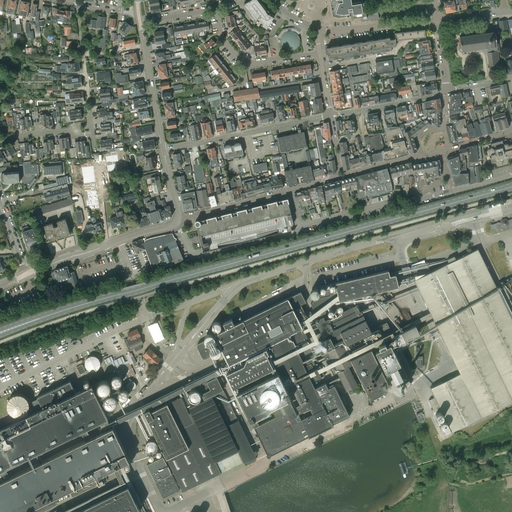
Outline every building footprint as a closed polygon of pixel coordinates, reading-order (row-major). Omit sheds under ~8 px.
[(257,20),(255,22),(257,23),(257,24),(259,26),(261,22),(263,23),(261,25),(266,29),(274,16),(269,13),(259,0),(250,0),(245,4),(257,20)] [(330,0),(332,11),(339,14),(341,14),(343,15),(343,16),(346,15),(346,17),(350,17),(353,16),(353,18),(360,17),(360,22),(379,19),(377,8),(365,10),(363,0),(330,0)] [(38,4),(33,3),(29,22),(31,23),(33,16),(35,17),(38,4)] [(42,13),(41,16),(47,17),(48,14),(50,7),(43,5),(41,13),(42,13)] [(458,5),(445,8),(446,14),(459,11),(458,5)] [(56,22),(62,24),(64,18),(65,11),(59,10),(57,20),(56,22)] [(64,18),(62,24),(67,25),(68,18),(70,19),(71,15),(72,12),(69,11),(65,10),(65,11),(64,18)] [(224,16),(225,22),(235,20),(234,15),(238,14),(237,11),(231,12),(232,15),(224,16)] [(91,20),(91,28),(97,29),(97,27),(104,27),(105,17),(98,16),(97,20),(91,20)] [(109,19),(108,29),(115,30),(116,19),(109,19)] [(506,20),(498,21),(500,30),(507,29),(506,20)] [(128,24),(125,22),(124,23),(123,22),(121,25),(122,26),(120,29),(118,32),(121,34),(128,24)] [(128,24),(121,34),(124,36),(126,34),(127,34),(132,27),(128,24)] [(232,38),(240,32),(236,28),(236,26),(228,27),(229,32),(229,33),(229,34),(232,38)] [(299,45),(299,44),(299,42),(300,42),(299,41),(299,40),(300,40),(299,39),(299,37),(298,37),(297,35),(298,35),(298,34),(297,33),(295,32),(294,31),(293,32),(291,32),(291,31),(291,32),(290,32),(289,32),(288,32),(288,28),(283,29),(278,36),(276,38),(277,43),(281,43),(281,45),(282,45),(283,47),(282,47),(283,47),(284,48),(284,49),(285,49),(286,50),(287,50),(289,50),(289,51),(290,50),(291,50),(291,51),(292,51),(292,50),(294,50),(294,49),(296,49),(296,48),(297,47),(298,47),(298,46),(299,45)] [(154,32),(155,38),(164,37),(163,29),(159,29),(160,31),(154,32)] [(483,30),(484,31),(480,32),(480,31),(479,31),(479,32),(476,32),(475,32),(472,33),(472,32),(471,32),(472,33),(468,33),(464,34),(464,33),(464,34),(463,34),(463,33),(460,34),(461,36),(459,36),(461,51),(463,51),(463,53),(465,53),(465,52),(466,52),(466,53),(467,52),(466,52),(470,51),(470,52),(470,51),(474,51),(478,50),(478,51),(478,50),(482,50),(486,49),(488,65),(488,66),(488,68),(489,68),(489,69),(492,69),(496,69),(495,68),(500,67),(498,52),(499,51),(498,43),(496,43),(494,29),(492,30),(492,29),(492,30),(488,30),(487,30),(484,31),(484,30),(483,30)] [(396,46),(395,40),(425,37),(425,30),(394,33),(395,39),(390,39),(389,37),(330,47),(332,61),(392,51),(391,47),(396,46)] [(232,38),(236,43),(243,36),(240,32),(232,38)] [(236,43),(239,47),(247,41),(243,36),(236,43)] [(164,37),(155,38),(156,44),(162,43),(162,49),(169,48),(169,44),(166,44),(166,42),(165,42),(164,37)] [(126,41),(124,41),(125,47),(128,47),(135,45),(134,39),(126,40),(126,41)] [(198,47),(204,53),(208,49),(208,50),(215,43),(212,39),(205,45),(203,43),(198,47)] [(265,45),(259,46),(261,55),(267,55),(266,47),(269,47),(268,40),(264,41),(265,45)] [(416,48),(416,49),(430,47),(429,40),(418,42),(419,47),(416,48)] [(247,41),(239,47),(243,52),(251,46),(247,41)] [(403,51),(406,53),(412,43),(407,44),(403,51)] [(254,47),(252,46),(250,52),(253,54),(253,55),(255,55),(255,56),(261,55),(259,46),(254,47)] [(430,47),(416,49),(417,50),(419,50),(420,55),(431,53),(430,47)] [(206,58),(212,64),(219,58),(216,54),(212,56),(211,55),(206,58)] [(419,60),(417,60),(417,64),(421,63),(433,61),(432,60),(434,59),(433,56),(432,56),(432,55),(419,57),(419,58),(418,58),(419,60)] [(391,57),(375,60),(377,70),(377,75),(393,73),(393,68),(400,67),(399,62),(405,61),(404,58),(401,59),(401,56),(397,56),(391,57)] [(105,58),(96,59),(97,65),(97,67),(103,66),(102,64),(106,64),(105,58)] [(212,64),(215,69),(223,62),(219,58),(212,64)] [(421,63),(417,64),(418,68),(420,68),(420,69),(422,69),(434,68),(433,61),(421,63)] [(215,69),(219,73),(226,67),(223,62),(215,69)] [(366,81),(370,80),(371,80),(370,74),(368,63),(359,65),(360,73),(366,72),(367,74),(352,77),(351,74),(357,73),(356,65),(347,67),(348,78),(349,84),(366,81)] [(157,67),(158,72),(167,71),(166,67),(170,66),(170,64),(168,64),(165,64),(160,65),(160,67),(157,67)] [(310,65),(303,66),(304,73),(307,73),(311,72),(310,65)] [(305,75),(304,73),(303,66),(297,67),(298,74),(302,73),(303,79),(305,79),(305,75)] [(128,67),(130,76),(141,74),(140,68),(133,69),(133,67),(128,67)] [(219,73),(222,78),(230,71),(226,67),(219,73)] [(284,69),(285,76),(289,76),(290,81),(292,81),(290,68),(284,69)] [(167,71),(158,72),(159,77),(162,77),(162,79),(168,78),(168,77),(170,77),(170,76),(172,76),(172,74),(170,74),(169,70),(167,71)] [(222,78),(226,82),(234,76),(230,71),(222,78)] [(110,81),(109,72),(97,74),(98,80),(105,79),(105,82),(110,81)] [(265,72),(258,73),(260,87),(263,87),(262,80),(266,80),(265,72)] [(115,73),(116,84),(129,82),(127,74),(121,75),(121,73),(115,73)] [(257,81),(258,88),(260,87),(258,73),(251,74),(253,82),(257,81)] [(69,86),(69,88),(82,86),(80,76),(71,78),(71,77),(66,77),(66,80),(68,80),(68,83),(65,84),(65,87),(69,86)] [(234,76),(226,82),(230,87),(237,80),(234,76)] [(134,85),(134,89),(135,90),(143,88),(142,81),(132,83),(132,86),(134,85)] [(161,86),(160,87),(160,88),(161,88),(161,89),(170,88),(169,84),(172,84),(171,81),(169,81),(160,83),(161,86)] [(331,84),(333,90),(341,88),(341,84),(348,83),(348,81),(331,84)] [(318,82),(301,85),(302,92),(303,91),(307,91),(308,97),(319,95),(318,82)] [(432,93),(430,85),(425,86),(425,83),(422,83),(422,84),(423,87),(424,94),(432,93)] [(499,85),(502,97),(508,96),(506,83),(499,85)] [(99,90),(100,96),(110,94),(110,92),(112,91),(111,88),(117,87),(116,84),(113,85),(107,86),(107,89),(99,90)] [(423,87),(422,84),(411,86),(411,90),(417,89),(418,96),(424,95),(424,94),(423,87)] [(489,87),(491,96),(501,94),(499,85),(489,87)] [(135,90),(134,89),(132,90),(133,93),(135,93),(136,96),(144,94),(143,88),(135,90)] [(252,99),(255,99),(262,98),(261,93),(259,93),(258,88),(253,89),(250,89),(233,92),(234,97),(235,102),(240,101),(245,100),(252,99)] [(448,97),(449,102),(461,98),(461,99),(462,98),(466,97),(466,98),(467,98),(470,97),(472,96),(471,91),(468,92),(468,91),(463,92),(464,95),(461,95),(460,92),(453,94),(450,95),(449,96),(449,97),(448,97)] [(162,97),(163,100),(172,99),(171,95),(173,94),(173,92),(171,92),(170,92),(162,93),(163,97),(162,97)] [(333,95),(335,101),(344,100),(343,96),(350,95),(350,92),(345,93),(342,93),(333,95)] [(109,100),(109,103),(110,102),(115,102),(115,99),(113,99),(112,96),(110,96),(110,94),(100,96),(101,101),(109,100)] [(319,95),(315,96),(315,99),(314,99),(315,104),(312,104),(314,111),(320,110),(322,109),(320,98),(319,95)] [(370,105),(369,97),(361,98),(362,106),(370,105)] [(449,108),(461,105),(463,105),(462,101),(460,102),(459,100),(461,100),(461,99),(461,98),(449,102),(449,108)] [(433,109),(441,107),(439,99),(431,100),(424,102),(426,107),(431,106),(432,106),(433,108),(433,109)] [(298,102),(301,115),(309,114),(307,100),(298,102)] [(97,114),(99,114),(109,112),(108,106),(111,106),(110,102),(109,103),(101,104),(102,108),(96,109),(97,114)] [(146,102),(132,105),(131,105),(132,109),(130,109),(131,112),(139,110),(138,108),(148,106),(147,102),(146,102)] [(165,111),(174,109),(177,109),(176,102),(166,104),(167,105),(164,106),(165,111)] [(289,105),(291,118),(297,116),(295,104),(293,103),(289,104),(289,105)] [(423,114),(421,103),(415,104),(417,114),(421,113),(423,114)] [(425,110),(424,103),(421,103),(423,114),(424,116),(426,115),(429,114),(431,113),(433,112),(440,111),(441,111),(441,107),(433,109),(433,108),(425,110)] [(403,118),(404,117),(404,118),(406,118),(405,117),(409,116),(409,118),(414,117),(413,113),(407,114),(405,105),(401,106),(403,118)] [(461,106),(461,105),(449,108),(449,115),(453,114),(453,113),(462,111),(461,108),(460,108),(459,106),(461,106)] [(67,111),(68,116),(71,115),(80,114),(81,114),(81,109),(75,110),(75,106),(66,106),(66,109),(72,109),(72,110),(67,111)] [(474,127),(473,128),(475,136),(475,137),(481,135),(478,124),(475,113),(473,108),(469,109),(472,121),(473,121),(473,122),(474,127)] [(174,109),(165,111),(166,116),(168,116),(169,118),(175,116),(177,116),(177,113),(175,114),(174,109)] [(265,110),(266,114),(268,121),(274,120),(272,113),(271,110),(269,111),(268,109),(265,110)] [(150,118),(148,110),(138,112),(140,120),(150,118)] [(48,115),(46,116),(46,118),(47,124),(47,126),(53,125),(52,115),(53,115),(54,118),(56,118),(56,111),(53,111),(53,114),(51,114),(51,113),(48,113),(48,115)] [(232,129),(229,113),(225,113),(225,111),(222,112),(223,118),(226,117),(226,119),(226,121),(228,130),(232,129)] [(426,115),(431,124),(432,125),(434,124),(434,125),(439,124),(439,122),(440,122),(440,111),(433,112),(431,113),(429,114),(426,115)] [(99,118),(107,117),(108,120),(114,120),(114,116),(113,117),(112,112),(109,112),(99,114),(99,118)] [(266,114),(263,115),(262,112),(259,113),(260,116),(259,116),(261,123),(268,121),(266,114)] [(492,116),(496,129),(496,131),(509,128),(504,112),(492,116)] [(25,121),(25,116),(24,116),(24,114),(16,115),(15,113),(12,113),(14,124),(15,128),(20,128),(20,129),(26,128),(26,126),(25,121)] [(413,119),(421,131),(431,124),(426,115),(424,116),(420,118),(417,119),(413,119)] [(460,129),(458,120),(456,115),(453,116),(449,117),(449,118),(449,122),(451,122),(451,123),(451,125),(448,126),(451,138),(454,138),(455,142),(457,141),(463,140),(461,133),(457,134),(456,130),(460,129)] [(464,118),(458,120),(460,129),(461,133),(463,140),(469,138),(467,131),(465,125),(466,124),(465,120),(465,118),(464,118)] [(480,123),(478,124),(481,135),(487,134),(485,128),(487,127),(484,118),(479,119),(480,123)] [(348,130),(349,133),(356,132),(355,127),(353,119),(347,121),(348,130)] [(421,131),(413,119),(409,120),(409,123),(406,123),(410,130),(413,138),(421,131)] [(100,124),(100,129),(110,128),(113,128),(112,123),(115,123),(114,120),(102,121),(102,124),(100,124)] [(175,121),(167,122),(168,126),(167,126),(167,127),(168,128),(168,129),(176,127),(176,124),(179,123),(178,121),(175,121)] [(324,128),(321,128),(321,132),(329,130),(328,122),(323,123),(321,123),(321,125),(323,125),(324,128)] [(413,138),(410,130),(406,123),(401,124),(399,127),(399,128),(401,132),(404,140),(404,142),(407,153),(410,153),(417,151),(413,138)] [(469,130),(467,131),(469,138),(475,136),(473,128),(471,123),(466,125),(467,129),(469,129),(469,130)] [(136,126),(132,127),(129,127),(131,137),(129,137),(130,142),(140,141),(139,137),(141,136),(141,135),(152,133),(151,125),(136,128),(136,126)] [(313,128),(318,160),(320,167),(319,167),(321,177),(327,176),(326,174),(324,166),(324,165),(327,164),(326,162),(325,155),(324,148),(323,143),(323,140),(322,135),(321,132),(321,128),(320,125),(312,127),(313,128)] [(278,152),(280,152),(284,151),(284,153),(286,152),(286,151),(307,146),(306,142),(306,138),(305,137),(304,130),(301,131),(300,127),(297,128),(298,134),(277,138),(278,141),(274,142),(275,145),(277,145),(278,152)] [(107,134),(108,136),(116,135),(116,132),(111,133),(110,128),(100,129),(101,134),(107,134)] [(331,141),(329,130),(321,132),(322,135),(325,135),(326,139),(327,139),(328,142),(331,142),(331,141)] [(102,140),(102,145),(112,144),(112,143),(112,139),(117,138),(116,135),(108,136),(108,139),(102,140)] [(381,150),(384,150),(381,135),(369,137),(370,144),(371,152),(373,162),(384,160),(381,150)] [(372,163),(370,153),(371,152),(370,144),(369,137),(368,136),(364,137),(366,148),(363,149),(364,152),(366,165),(372,163)] [(59,144),(56,144),(57,153),(60,153),(60,152),(65,151),(65,148),(64,145),(63,138),(59,138),(59,144)] [(53,139),(48,140),(49,150),(54,149),(55,158),(58,157),(57,153),(56,144),(53,145),(53,139)] [(147,150),(148,151),(149,150),(150,149),(155,148),(154,140),(140,142),(141,151),(144,150),(147,150)] [(393,149),(382,151),(384,160),(393,157),(402,155),(407,154),(407,153),(404,142),(404,140),(391,143),(393,149)] [(489,157),(491,163),(494,162),(496,163),(496,166),(508,163),(507,160),(508,158),(511,157),(511,155),(511,144),(510,140),(508,141),(509,145),(508,145),(507,144),(505,144),(503,143),(502,141),(490,144),(491,146),(490,148),(487,149),(489,155),(490,155),(491,156),(489,157)] [(76,152),(81,151),(80,148),(80,141),(75,142),(75,148),(73,148),(74,157),(77,157),(76,152)] [(80,148),(81,151),(81,153),(86,153),(86,157),(90,157),(88,145),(85,145),(85,143),(85,141),(80,141),(80,148)] [(340,153),(347,151),(346,141),(339,142),(340,153)] [(28,144),(28,142),(23,143),(19,144),(22,158),(25,158),(24,157),(30,156),(29,154),(29,152),(28,144)] [(44,148),(39,149),(39,151),(40,158),(43,157),(43,155),(50,154),(49,150),(48,142),(43,142),(44,148)] [(239,156),(243,155),(242,147),(241,147),(240,142),(231,144),(224,146),(224,150),(224,151),(225,159),(230,158),(230,156),(238,155),(239,156)] [(112,144),(102,145),(100,146),(101,150),(109,149),(109,152),(116,151),(115,148),(114,148),(114,143),(112,143),(112,144)] [(350,155),(348,155),(350,168),(350,169),(361,166),(358,153),(358,151),(357,151),(355,151),(355,148),(354,145),(349,146),(349,150),(350,155)] [(476,145),(467,147),(468,157),(469,167),(470,167),(470,171),(469,171),(469,172),(469,183),(469,184),(477,182),(482,181),(480,166),(481,166),(479,145),(476,145)] [(460,153),(459,154),(460,157),(461,169),(459,172),(465,172),(466,172),(465,158),(468,157),(467,147),(466,147),(466,148),(459,150),(460,153)] [(350,168),(348,155),(347,151),(340,153),(341,156),(343,170),(350,168)] [(116,161),(115,155),(117,155),(117,152),(111,153),(111,156),(105,156),(106,163),(112,162),(116,161)] [(335,169),(333,154),(328,155),(328,157),(327,157),(327,161),(326,162),(327,164),(329,174),(335,173),(335,171),(335,169)] [(460,157),(459,154),(447,158),(447,159),(448,163),(454,186),(455,187),(469,183),(469,172),(466,172),(465,172),(459,172),(461,169),(460,157)] [(147,164),(146,165),(145,166),(146,170),(147,171),(154,169),(154,167),(156,166),(154,161),(155,160),(156,160),(155,156),(145,159),(146,164),(147,163),(147,164)] [(311,163),(311,165),(314,179),(321,177),(319,167),(320,167),(318,160),(315,160),(316,162),(311,163)] [(61,161),(49,162),(50,165),(42,165),(42,168),(44,168),(45,174),(53,173),(53,174),(56,174),(63,173),(62,164),(61,164),(61,161)] [(116,161),(112,162),(112,165),(107,165),(108,172),(117,170),(116,164),(119,164),(118,161),(116,161)] [(281,171),(279,162),(273,163),(272,163),(272,164),(274,172),(281,171)] [(427,162),(422,163),(425,181),(426,183),(429,181),(430,180),(429,172),(427,162)] [(85,173),(94,172),(93,166),(88,166),(88,163),(81,164),(82,168),(84,167),(85,173)] [(253,165),(254,172),(267,169),(266,163),(253,165)] [(422,163),(416,164),(418,173),(418,174),(417,189),(420,192),(428,186),(426,183),(425,181),(422,163)] [(39,174),(38,164),(24,166),(25,175),(39,174)] [(208,193),(206,183),(201,164),(196,165),(193,166),(195,181),(197,191),(196,191),(200,210),(211,208),(211,207),(209,197),(208,193)] [(405,164),(400,165),(403,176),(403,178),(403,185),(404,186),(404,187),(403,187),(402,198),(408,198),(409,188),(409,185),(409,180),(408,175),(405,164)] [(314,179),(311,165),(292,169),(291,165),(289,165),(289,168),(284,169),(287,185),(314,179)] [(397,177),(403,176),(400,165),(395,166),(397,177)] [(398,179),(397,177),(395,166),(389,168),(394,185),(398,185),(398,179)] [(387,168),(376,171),(377,176),(378,176),(378,177),(379,177),(381,194),(392,191),(392,186),(387,171),(387,168)] [(367,174),(364,175),(366,186),(367,196),(367,198),(381,194),(379,177),(378,177),(378,176),(377,176),(376,171),(367,173),(367,174)] [(1,181),(2,182),(5,182),(5,183),(20,181),(19,172),(4,173),(4,174),(2,174),(1,175),(1,181)] [(151,178),(152,185),(160,183),(159,176),(155,177),(154,173),(145,176),(146,179),(151,178)] [(364,175),(355,177),(357,189),(358,194),(358,199),(359,204),(368,202),(367,198),(367,196),(366,186),(364,175)] [(67,176),(64,177),(56,179),(56,182),(57,182),(58,186),(67,184),(69,183),(67,177),(67,176)] [(95,176),(85,177),(86,183),(84,183),(84,186),(91,185),(90,182),(96,182),(95,176)] [(224,184),(223,178),(222,176),(213,178),(216,187),(224,184)] [(270,180),(271,189),(280,187),(280,188),(284,187),(283,184),(282,182),(284,181),(283,178),(282,178),(281,177),(272,179),(271,176),(269,177),(269,180),(270,180)] [(252,178),(256,193),(259,192),(259,193),(260,193),(269,191),(269,189),(271,189),(270,180),(269,180),(269,177),(255,180),(254,177),(252,178)] [(355,177),(349,178),(349,180),(347,181),(349,191),(357,189),(355,177)] [(241,181),(245,198),(247,198),(247,197),(248,197),(248,196),(256,194),(256,193),(252,178),(250,178),(251,181),(248,182),(247,179),(241,181)] [(349,178),(340,181),(344,207),(345,206),(351,205),(347,192),(349,191),(347,181),(349,180),(349,178)] [(238,187),(236,181),(234,182),(233,179),(229,180),(232,189),(235,200),(235,201),(242,199),(239,187),(238,187)] [(245,198),(241,181),(240,179),(236,180),(236,181),(238,187),(239,187),(242,199),(245,198)] [(185,181),(178,183),(179,189),(189,187),(187,181),(185,181)] [(334,192),(335,195),(337,194),(342,210),(345,209),(345,206),(344,207),(340,181),(332,183),(334,191),(334,192)] [(67,186),(67,184),(58,186),(57,182),(56,182),(43,186),(44,190),(43,190),(44,193),(46,201),(67,195),(67,198),(70,197),(70,194),(68,186),(67,186)] [(160,183),(152,185),(154,192),(150,193),(152,196),(159,195),(158,191),(162,190),(160,183)] [(335,195),(334,192),(334,191),(332,183),(323,185),(326,194),(325,194),(326,198),(327,201),(332,200),(331,196),(335,195)] [(235,200),(232,189),(229,190),(229,189),(229,188),(228,184),(224,184),(225,187),(226,191),(229,202),(235,200)] [(321,186),(315,187),(319,204),(324,202),(323,198),(321,186)] [(88,197),(97,195),(97,189),(91,190),(91,187),(84,188),(85,191),(87,191),(88,197)] [(319,204),(315,187),(309,189),(312,201),(317,199),(318,205),(317,205),(318,213),(321,213),(319,205),(319,204)] [(226,191),(221,192),(219,188),(216,189),(217,193),(217,194),(220,204),(225,203),(229,202),(226,191)] [(194,191),(189,192),(180,194),(181,199),(182,199),(182,201),(183,211),(195,209),(195,206),(197,205),(194,191)] [(305,198),(303,191),(294,194),(296,200),(297,203),(301,202),(302,207),(307,205),(307,203),(305,198)] [(122,196),(124,203),(139,199),(137,192),(122,196)] [(214,195),(209,197),(211,207),(217,205),(214,195)] [(146,214),(149,223),(150,224),(157,222),(150,201),(149,198),(144,199),(146,204),(147,204),(148,207),(149,207),(151,212),(146,214)] [(227,244),(226,242),(270,231),(270,233),(271,235),(295,229),(294,228),(287,199),(199,221),(198,220),(197,220),(196,220),(196,221),(195,221),(195,222),(195,223),(195,224),(196,225),(197,225),(202,248),(205,248),(206,249),(206,251),(227,246),(227,244)] [(154,200),(150,201),(157,222),(164,219),(161,211),(161,209),(156,210),(154,205),(156,205),(154,200)] [(165,209),(161,211),(164,219),(171,217),(172,215),(169,205),(164,207),(165,209)] [(149,223),(146,214),(145,212),(144,213),(144,212),(142,212),(142,211),(141,212),(139,206),(135,208),(136,211),(141,225),(149,223)] [(74,211),(75,218),(77,226),(82,225),(81,222),(83,222),(83,219),(82,212),(81,210),(74,211)] [(116,213),(117,216),(118,219),(118,220),(118,221),(117,221),(119,225),(122,224),(123,225),(125,225),(125,223),(126,223),(123,214),(123,215),(122,211),(116,213)] [(118,219),(117,216),(110,219),(113,227),(115,228),(116,227),(116,226),(119,225),(117,221),(118,221),(118,220),(118,219)] [(92,223),(93,225),(95,233),(97,232),(98,233),(102,232),(101,227),(102,227),(101,223),(95,224),(93,217),(91,218),(92,223)] [(54,226),(53,222),(44,225),(49,240),(70,233),(65,218),(57,221),(58,225),(54,226)] [(491,225),(493,233),(511,228),(511,225),(510,220),(508,220),(505,219),(501,220),(500,222),(491,225)] [(95,233),(93,225),(92,223),(85,225),(86,228),(85,228),(87,235),(94,233),(95,233)] [(21,228),(22,232),(26,243),(28,242),(29,244),(34,242),(34,240),(36,239),(33,229),(29,230),(28,226),(21,228)] [(145,249),(149,258),(153,269),(169,266),(175,263),(183,259),(178,248),(179,248),(173,233),(151,237),(145,239),(146,241),(143,242),(145,249)] [(139,251),(145,249),(143,242),(141,239),(132,243),(135,253),(136,253),(137,254),(139,253),(139,251)] [(414,280),(481,417),(511,401),(511,318),(478,249),(414,280)] [(68,280),(67,278),(70,277),(74,289),(79,288),(74,272),(69,273),(67,266),(54,270),(55,271),(52,272),(55,281),(57,281),(58,281),(63,280),(63,281),(68,280)] [(336,305),(335,302),(399,286),(396,274),(390,276),(389,270),(335,283),(314,288),(316,298),(316,299),(311,304),(318,318),(325,314),(327,309),(336,305)] [(275,377),(238,395),(254,427),(267,454),(271,455),(309,436),(333,425),(333,424),(350,416),(334,383),(327,386),(325,382),(314,387),(312,382),(324,376),(307,340),(308,340),(302,327),(310,323),(307,317),(299,320),(295,312),(307,306),(300,291),(214,334),(216,337),(212,339),(216,346),(219,352),(222,350),(229,363),(264,345),(266,350),(274,365),(277,372),(273,374),(275,377)] [(380,297),(384,305),(388,303),(384,294),(380,297)] [(382,385),(389,382),(388,380),(392,378),(389,373),(385,375),(379,364),(393,357),(383,337),(392,333),(389,327),(380,331),(378,329),(371,332),(365,320),(381,312),(379,307),(359,317),(354,306),(329,319),(327,315),(316,320),(323,336),(332,331),(339,344),(322,352),(333,373),(337,371),(346,390),(357,384),(348,366),(353,364),(370,399),(385,391),(382,385)] [(393,335),(398,344),(419,333),(415,324),(393,335)] [(130,337),(127,338),(129,341),(127,341),(131,349),(135,347),(137,351),(142,348),(140,345),(143,344),(140,336),(137,329),(128,333),(130,337)] [(158,356),(152,350),(153,350),(150,348),(149,348),(143,355),(148,359),(146,361),(151,366),(153,364),(154,365),(158,361),(160,361),(161,360),(161,357),(160,356),(158,356)] [(254,374),(274,365),(266,350),(248,359),(226,370),(233,385),(254,374)] [(121,382),(135,375),(128,361),(125,362),(122,357),(113,361),(111,356),(104,360),(106,364),(111,362),(121,382)] [(101,367),(99,363),(96,360),(93,359),(89,360),(86,363),(85,367),(86,371),(89,374),(93,375),(97,373),(100,370),(101,367)] [(86,372),(82,364),(76,367),(80,375),(86,372)] [(204,399),(223,389),(216,376),(206,381),(210,389),(201,393),(204,399)] [(0,470),(108,418),(107,415),(112,413),(110,408),(105,411),(102,405),(108,402),(109,403),(110,404),(111,404),(113,403),(115,403),(117,407),(124,403),(123,399),(123,398),(125,397),(126,396),(126,395),(126,394),(126,393),(125,392),(125,391),(124,391),(123,391),(122,391),(118,384),(119,383),(120,382),(120,381),(120,380),(119,379),(118,378),(117,378),(116,377),(116,378),(115,378),(114,378),(114,379),(113,380),(113,381),(113,382),(110,383),(108,381),(107,380),(104,380),(102,380),(95,384),(92,378),(84,382),(86,387),(76,392),(70,381),(37,397),(37,398),(31,401),(36,411),(16,421),(15,419),(0,425),(0,470)] [(200,396),(199,393),(196,391),(193,391),(190,393),(188,395),(188,398),(189,401),(192,403),(195,403),(198,402),(200,399),(200,396)] [(19,392),(16,392),(13,393),(10,396),(8,398),(8,402),(8,405),(9,408),(12,410),(15,412),(18,413),(22,412),(25,410),(27,407),(28,404),(28,400),(27,397),(25,394),(22,393),(19,392)] [(149,409),(144,411),(145,414),(138,418),(140,423),(138,425),(136,425),(135,425),(134,427),(133,429),(134,431),(136,432),(138,432),(140,431),(141,430),(143,429),(147,434),(153,431),(182,491),(255,456),(244,432),(232,438),(212,396),(189,407),(184,396),(151,411),(149,409)] [(0,511),(38,511),(105,479),(105,478),(108,477),(106,472),(129,460),(113,427),(0,481),(0,511)] [(158,452),(157,449),(155,447),(152,446),(149,447),(146,449),(146,452),(147,455),(149,457),(152,458),(155,457),(157,455),(158,452)] [(147,465),(163,498),(179,490),(163,457),(147,465)] [(138,507),(128,485),(95,501),(94,499),(83,504),(77,507),(72,510),(72,511),(148,511),(145,504),(138,507)]
